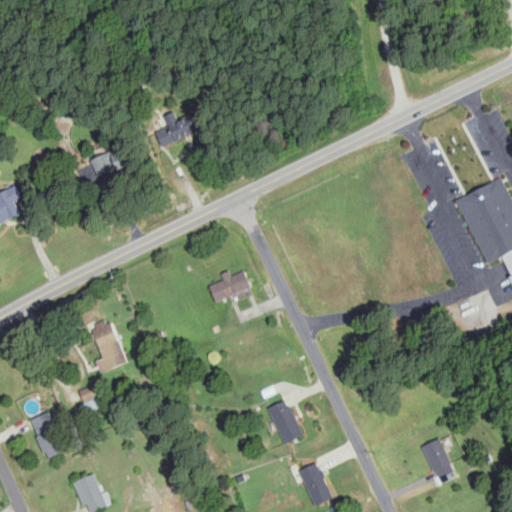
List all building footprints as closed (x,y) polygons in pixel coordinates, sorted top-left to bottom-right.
[(158,130),(164,145),(198,130),(194,122),(188,124),(185,118),(180,120),(176,110),(166,115),(170,124),(158,130)] [(110,147),(123,141),(133,161),(120,168),(110,147)] [(111,151),(115,158),(112,160),(115,167),(101,175),(93,160),(111,151)] [(449,195),(495,171),(511,203),(511,253),(486,267),(449,195)] [(0,192),(16,184),(23,196),(15,200),(23,215),(0,227),(0,192)] [(211,285),(225,278),(223,273),(230,269),(233,275),(246,269),(252,285),(217,300),(211,285)] [(96,323),(106,319),(108,324),(112,322),(128,361),(108,369),(107,365),(100,368),(96,358),(104,355),(93,329),(97,327),(96,323)] [(93,384),(102,405),(85,413),(81,404),(86,402),(81,390),(93,384)] [(270,407),(286,399),(289,406),(292,405),(306,434),(287,443),(270,407)] [(32,419),(50,411),(68,449),(51,457),(48,451),(45,453),(37,437),(40,436),(32,419)] [(424,447),(441,438),(456,468),(439,477),(424,447)] [(318,462),(335,497),(318,505),(301,470),(318,462)] [(74,481),(95,473),(108,505),(92,511),(89,504),(84,506),(74,481)]
